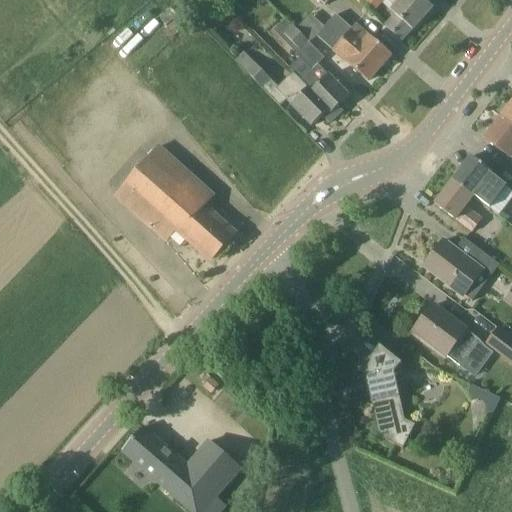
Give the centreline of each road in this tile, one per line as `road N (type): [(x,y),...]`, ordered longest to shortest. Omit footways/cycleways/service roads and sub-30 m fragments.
road 1 (tertiary): [(23,511),(273,234)]
road 2 (tertiary): [(273,234),(333,181),(404,161),(511,20)]
road 3 (unclassified): [(352,511),(326,346),(306,288),(273,234)]
road 4 (track): [(190,326),(0,126)]
